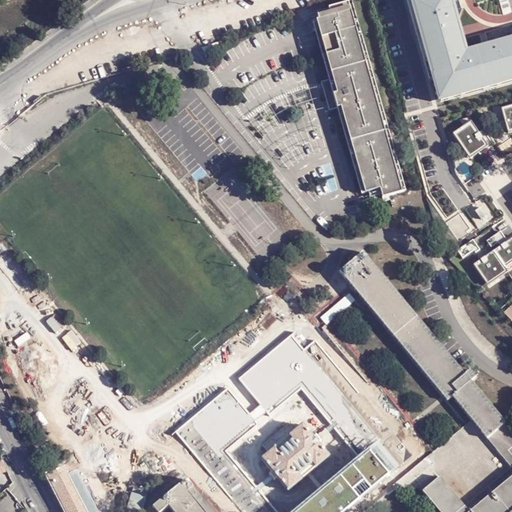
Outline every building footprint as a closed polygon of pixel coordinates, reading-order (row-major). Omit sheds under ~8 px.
[(511,75),(448,95),(424,0),(405,0),(433,80),(438,78),(443,96),(438,97),(439,103),(511,81),(511,75)] [(424,0),(448,95),(511,75),(511,42),(459,57),(455,43),(444,0),(424,0)] [(449,0),(444,0),(455,43),(461,41),(449,0)] [(404,193),(351,2),(326,8),(329,17),(314,21),(328,80),(323,82),(331,110),(339,108),(361,195),(379,190),(381,199),(404,193)] [(511,105),(501,108),(505,121),(500,123),(503,133),(508,132),(508,133),(511,132),(511,105)] [(468,117),(460,121),(464,126),(452,135),(466,154),(475,148),(478,153),(494,142),(485,128),(478,133),(468,117)] [(494,142),(478,153),(480,155),(496,144),(494,142)] [(475,148),(466,154),(469,159),(478,153),(475,148)] [(483,220),(489,216),(482,207),(477,212),(483,220)] [(468,233),(464,236),(469,243),(473,240),(468,233)] [(499,233),(487,241),(492,248),(504,240),(499,233)] [(464,236),(453,244),(458,251),(469,243),(464,236)] [(511,238),(494,251),(474,265),(486,281),(497,273),(500,278),(509,272),(506,268),(511,263),(511,238)] [(491,443),(511,468),(511,467),(511,429),(471,381),(476,377),(470,371),(466,374),(364,253),(340,272),(444,396),(448,401),(453,397),(491,443)] [(296,511),(276,511),(224,451),(256,424),(253,421),(248,416),(227,391),(175,433),(240,511),(346,511),(388,477),(366,451),(379,440),(291,336),(239,380),(261,405),(266,411),(270,416),(301,390),(360,456),(296,511)] [(331,457),(304,425),(263,459),(290,491),(331,457)] [(55,461),(45,466),(48,472),(58,468),(55,461)] [(511,511),(511,467),(490,487),(465,508),(440,478),(423,492),(440,511),(511,511)] [(68,511),(88,511),(65,468),(50,476),(68,511)] [(214,511),(187,479),(153,507),(157,511),(162,511),(169,506),(174,511),(214,511)]
